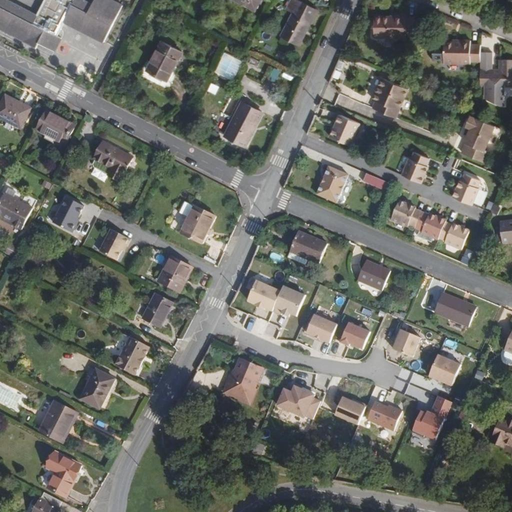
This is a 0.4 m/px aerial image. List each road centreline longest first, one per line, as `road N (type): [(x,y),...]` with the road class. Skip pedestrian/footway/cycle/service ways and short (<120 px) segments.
road 1 (residential): [(0,55),(263,194)]
road 2 (residential): [(511,299),(263,194)]
road 3 (residential): [(352,0),(263,194)]
road 4 (residential): [(447,511),(300,488),(240,511)]
road 5 (residential): [(208,318),(307,363),(377,372)]
road 6 (residential): [(208,318),(129,466)]
road 7 (unknown): [(226,280),(88,200)]
road 8 (residential): [(263,194),(208,318)]
